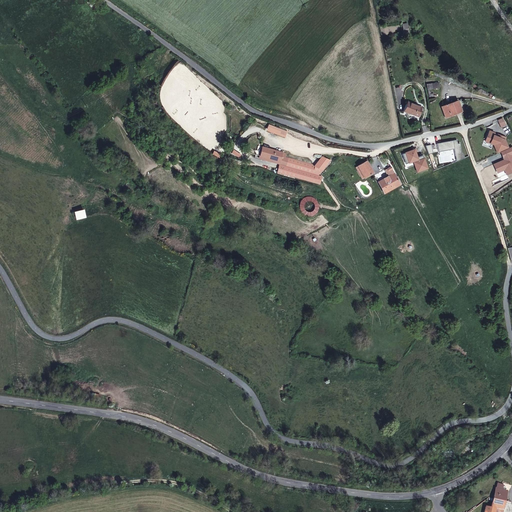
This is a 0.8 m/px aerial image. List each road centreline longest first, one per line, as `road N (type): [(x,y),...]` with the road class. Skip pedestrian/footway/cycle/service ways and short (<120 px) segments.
road 1 (residential): [(511,395),(497,414),(445,426),(410,459),(379,465),(273,433),(242,384),(117,320),(50,337),(34,328),(0,267)]
road 2 (unclassified): [(511,116),(389,146),(317,138),(241,114),(165,38),(112,0)]
road 3 (tertiary): [(0,403),(142,425),(239,471),(315,488),(433,491)]
road 4 (track): [(511,263),(466,125)]
